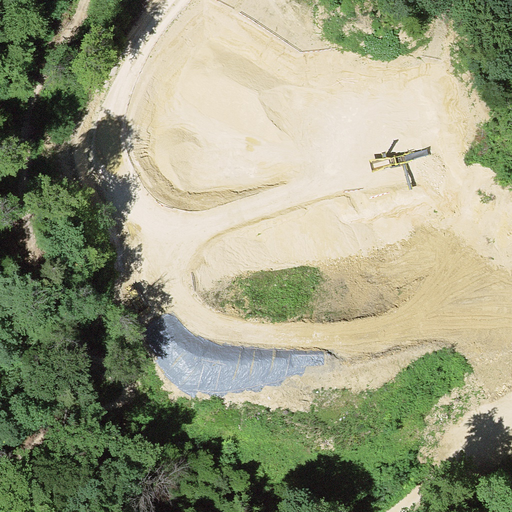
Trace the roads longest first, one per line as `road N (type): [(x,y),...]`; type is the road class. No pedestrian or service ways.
road 1 (track): [(82,0),(27,121),(25,199),(43,342),(91,359),(91,396),(0,474)]
road 2 (track): [(217,0),(166,70),(138,148),(137,226)]
road 3 (track): [(386,511),(511,415)]
